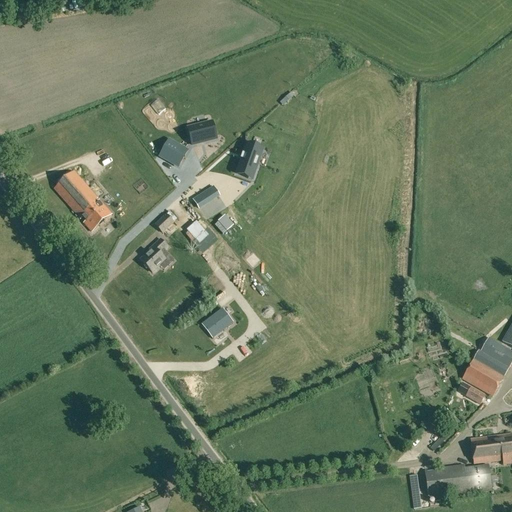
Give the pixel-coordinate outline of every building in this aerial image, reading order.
[(353,59),(309,98),(332,125),(377,86),(353,59)] [(219,107),(253,96),(248,80),(210,93),(213,100),(216,98),(219,107)] [(280,160),(317,130),(308,118),(294,129),(295,131),(271,150),(280,160)] [(190,132),(191,149),(216,147),(215,130),(190,132)] [(79,151),(83,158),(104,148),(101,140),(79,151)] [(168,140),(158,154),(174,169),(185,154),(168,140)] [(247,144),(237,170),(253,176),(263,150),(247,144)] [(92,232),(112,215),(74,172),(54,190),(81,220),(82,218),(85,222),(84,223),(92,232)] [(276,178),(268,186),(271,190),(280,183),(276,178)] [(219,196),(213,187),(208,190),(213,199),(219,196)] [(217,264),(237,289),(304,233),(280,204),(270,212),(255,194),(245,202),(246,203),(239,209),(241,211),(237,215),(242,220),(239,222),(240,223),(231,230),(225,223),(204,241),(221,261),(217,264)] [(174,223),(166,214),(154,224),(162,234),(174,223)] [(152,273),(161,266),(159,264),(164,259),(160,255),(168,248),(161,240),(150,250),(151,251),(141,260),(152,273)] [(202,324),(212,337),(232,322),(222,309),(202,324)] [(511,323),(501,342),(510,347),(509,349),(511,350),(511,323)] [(479,350),(462,379),(492,397),(511,362),(511,350),(509,349),(489,337),(481,351),(479,350)] [(485,396),(462,383),(457,391),(466,396),(480,405),(485,396)] [(435,450),(443,456),(457,438),(448,432),(435,450)] [(503,460),(503,465),(511,463),(511,434),(471,440),(474,464),(503,460)] [(434,471),(427,472),(427,471),(425,471),(428,499),(491,491),(488,466),(464,469),(464,466),(434,470),(434,471)]
